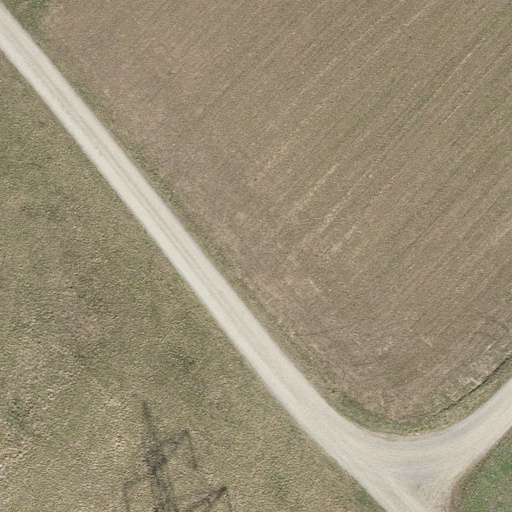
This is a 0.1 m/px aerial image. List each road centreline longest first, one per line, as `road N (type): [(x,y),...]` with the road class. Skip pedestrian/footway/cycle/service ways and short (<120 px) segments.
road 1 (track): [(0,28),(309,407),(411,511)]
road 2 (track): [(416,511),(511,398)]
